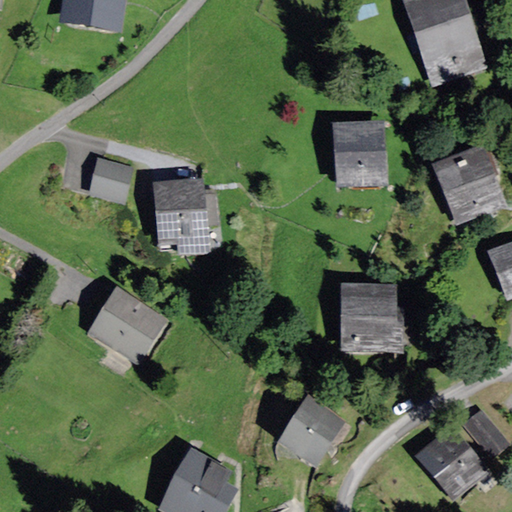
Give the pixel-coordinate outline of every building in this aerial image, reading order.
[(123,0),(65,0),(62,26),(119,34),(123,0)] [(483,71),(458,0),(403,0),(433,88),(483,71)] [(385,186),(381,128),(335,131),(339,190),(385,186)] [(503,211),(480,154),(435,172),(458,229),(503,211)] [(131,170),(99,163),(91,196),(123,204),(131,170)] [(207,255),(201,187),(155,191),(160,250),(180,249),(181,257),(207,255)] [(511,299),(511,250),(491,259),(508,302),(511,299)] [(394,318),(394,292),(343,294),(344,356),(400,354),(399,318),(394,318)] [(166,326),(117,295),(91,336),(139,366),(166,326)] [(341,424),(308,404),(281,447),(314,467),(341,424)] [(482,414),(466,427),(494,460),(510,447),(482,414)] [(469,456),(451,435),(418,464),(452,503),(485,474),(478,467),(469,456)] [(229,478),(191,458),(162,511),(225,511),(235,495),(223,489),(229,478)]
